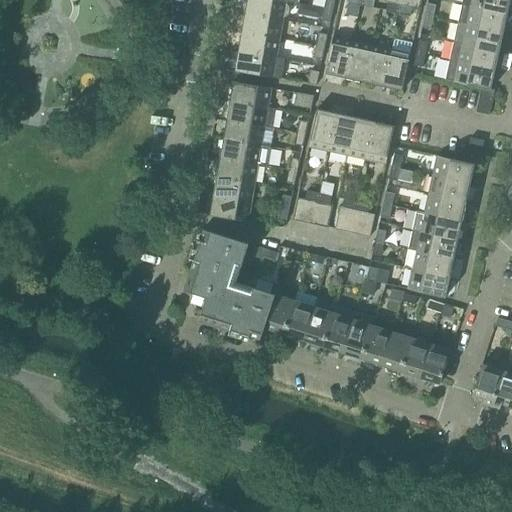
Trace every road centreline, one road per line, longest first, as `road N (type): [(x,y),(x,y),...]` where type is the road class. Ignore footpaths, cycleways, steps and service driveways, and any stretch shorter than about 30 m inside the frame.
road 1 (residential): [(454,416),(156,332),(189,223),(172,196),(203,0)]
road 2 (residential): [(454,416),(511,240)]
